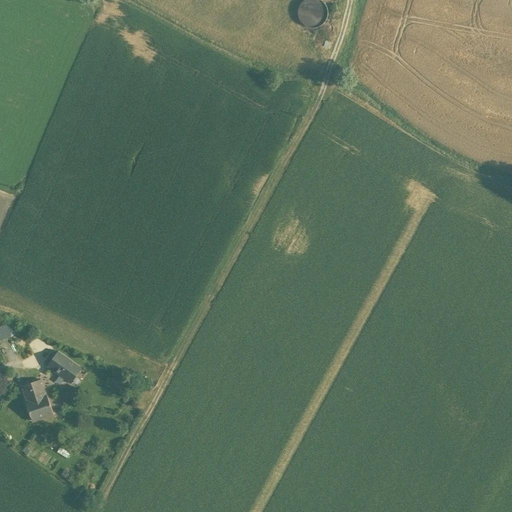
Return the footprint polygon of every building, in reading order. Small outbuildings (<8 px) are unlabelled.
[(324,2),(320,0),(305,0),(302,3),(299,8),(298,13),(299,19),(303,24),(308,27),(313,28),(319,27),(324,23),(327,19),(328,13),(327,7),(324,2)] [(7,325),(0,328),(0,337),(11,332),(7,325)] [(82,368),(59,351),(49,366),(71,382),(82,368)] [(45,370),(39,372),(43,383),(49,381),(45,370)] [(39,372),(20,379),(27,400),(46,394),(43,383),(39,372)] [(98,387),(84,377),(78,386),(91,396),(98,387)] [(27,400),(27,401),(32,418),(53,412),(47,394),(46,394),(27,400)]
